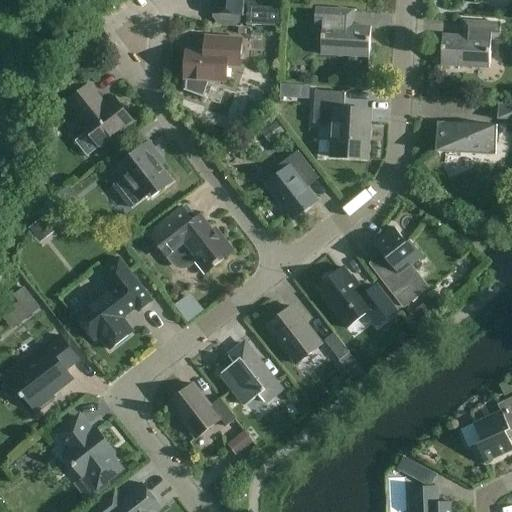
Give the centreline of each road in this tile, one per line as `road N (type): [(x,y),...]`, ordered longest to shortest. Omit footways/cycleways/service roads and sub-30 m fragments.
road 1 (residential): [(201,511),(114,397),(281,265)]
road 2 (residential): [(281,265),(379,191),(392,172),(407,0)]
road 3 (residential): [(281,265),(129,73),(134,35)]
